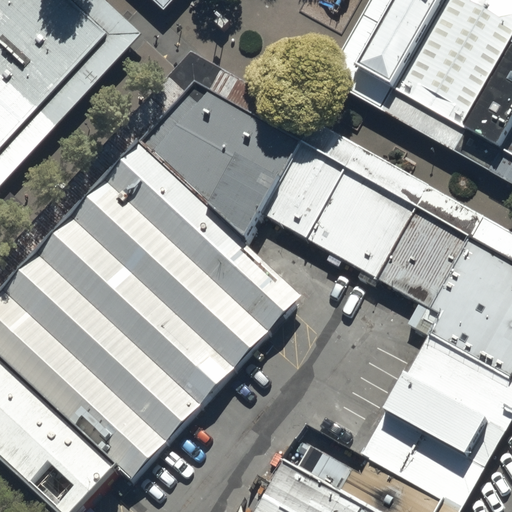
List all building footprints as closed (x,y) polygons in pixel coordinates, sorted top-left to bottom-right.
[(0,0),(0,157),(108,37),(68,0),(0,0)] [(397,0),(357,72),(392,92),(443,0),(397,0)] [(511,44),(511,0),(443,0),(392,92),(465,132),(511,44)] [(511,128),(511,44),(465,132),(500,151),(511,128)] [(302,146),(194,85),(139,146),(245,246),(262,215),(302,146)] [(511,128),(500,151),(511,157),(511,128)] [(245,246),(139,146),(0,293),(0,467),(48,511),(83,511),(117,473),(131,485),(302,301),(245,246)] [(441,511),(511,386),(511,263),(302,146),(262,215),(442,318),(364,458),(307,426),(257,511),(441,511)]
